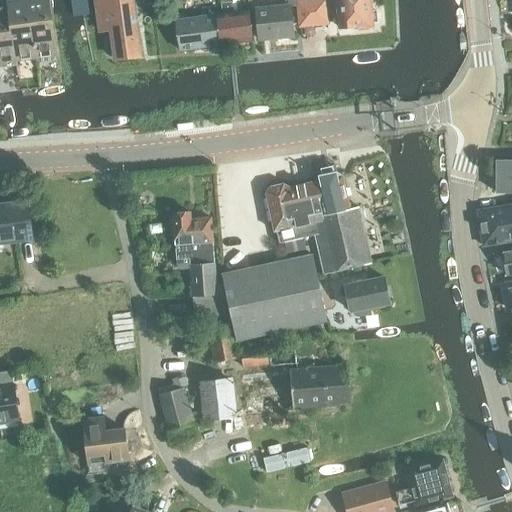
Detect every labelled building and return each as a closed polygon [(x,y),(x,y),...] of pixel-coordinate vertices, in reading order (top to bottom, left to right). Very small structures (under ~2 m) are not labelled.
[(28,0),(12,0),(8,1),(16,60),(36,57),(28,0)] [(48,0),(28,0),(36,57),(37,57),(38,59),(41,61),(53,59),(55,56),(55,55),(56,55),(48,0)] [(85,0),(71,0),(74,14),(87,12),(85,0)] [(115,59),(127,57),(140,55),(132,0),(95,0),(100,31),(111,29),(115,59)] [(285,0),(286,6),(256,8),(259,40),(294,36),(291,5),(296,5),(295,0),(285,0)] [(325,0),(315,0),(298,2),(301,26),(328,23),(326,5),(325,0)] [(369,0),(338,0),(341,28),(372,26),(372,21),(377,21),(376,11),(371,12),(369,0)] [(0,67),(17,65),(16,60),(8,1),(0,1),(0,67)] [(176,20),(180,50),(253,40),(249,10),(233,12),(232,1),(221,3),(222,14),(176,20)] [(511,159),(497,160),(497,191),(511,191),(511,159)] [(316,234),(325,274),(327,273),(371,263),(362,225),(366,219),(364,208),(358,207),(351,208),(343,176),(336,172),(334,163),(319,166),(321,175),(316,182),(290,187),(284,183),(270,186),(266,192),(275,231),(278,230),(281,242),(303,237),(316,234)] [(0,239),(31,235),(26,203),(0,207),(0,239)] [(511,204),(478,210),(484,245),(511,240),(511,204)] [(215,263),(212,218),(191,219),(191,212),(173,213),(176,259),(190,258),(190,265),(215,263)] [(306,248),(303,237),(281,242),(283,253),(306,248)] [(511,274),(511,250),(503,252),(507,275),(511,274)] [(236,340),(284,330),(321,322),(327,320),(313,254),(221,274),(236,340)] [(193,296),(217,294),(215,263),(190,265),(193,296)] [(384,276),(341,285),(343,295),(348,294),(351,311),(354,310),(354,314),(357,316),(369,313),(371,310),(370,307),(390,303),(384,276)] [(193,296),(194,316),(226,314),(225,294),(217,294),(193,296)] [(324,334),(321,322),(284,330),(287,343),(324,334)] [(215,363),(238,359),(232,328),(209,332),(215,363)] [(206,333),(180,336),(182,349),(207,345),(206,333)] [(366,345),(339,351),(342,367),(346,367),(348,374),(344,375),(352,413),(391,405),(387,387),(390,383),(387,372),(384,369),(383,367),(366,371),(364,363),(370,362),(366,345)] [(0,422),(20,419),(12,370),(0,371),(0,422)] [(317,372),(293,377),(298,405),(308,403),(312,421),(352,413),(344,375),(325,379),(325,377),(318,379),(317,372)] [(203,416),(235,415),(234,375),(202,376),(203,416)] [(159,394),(172,442),(197,435),(184,387),(159,394)] [(104,417),(84,419),(89,463),(129,458),(125,428),(106,430),(104,417)] [(267,470),(315,458),(312,443),(264,454),(267,470)] [(417,504),(451,495),(442,460),(408,470),(412,487),(396,491),(400,504),(416,500),(417,504)] [(343,492),(348,511),(394,511),(386,480),(343,492)] [(417,511),(449,511),(447,502),(417,510),(417,511)]
